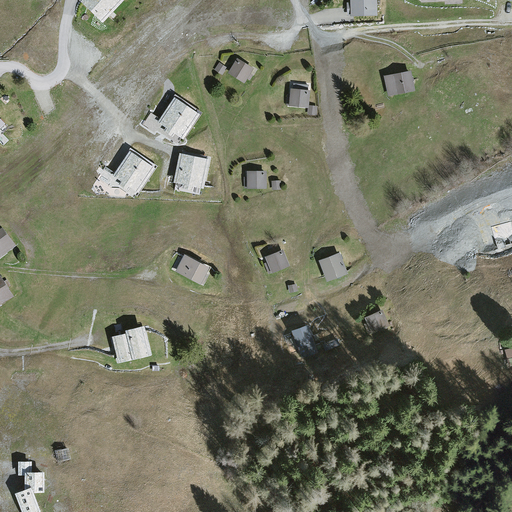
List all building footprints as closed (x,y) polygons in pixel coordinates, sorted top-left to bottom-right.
[(120,0),(82,0),(82,1),(102,20),(120,0)] [(375,0),(350,0),(351,18),(376,17),(375,0)] [(236,61),(227,75),(244,85),(253,72),(236,61)] [(219,64),(214,72),(223,78),(228,70),(219,64)] [(412,73),(384,78),(387,98),(416,93),(412,73)] [(290,87),(310,87),(310,80),(290,79),(290,87)] [(309,93),(290,91),(288,108),(307,110),(309,93)] [(182,137),(198,113),(177,99),(161,123),(167,127),(165,131),(173,136),(176,132),(182,137)] [(318,109),(309,108),(308,117),(317,118),(318,109)] [(154,167),(132,152),(115,176),(122,181),(120,184),(128,189),(130,186),(137,191),(154,167)] [(208,159),(183,154),(176,182),(184,184),(183,188),(191,189),(192,186),(202,188),(208,159)] [(267,173),(247,173),(247,190),(267,190),(267,173)] [(281,183),(272,183),(272,192),(282,192),(281,183)] [(2,230),(0,231),(0,260),(15,249),(2,230)] [(282,251),(263,259),(270,275),(289,267),(282,251)] [(340,255),(320,262),(328,283),(348,275),(340,255)] [(208,270),(184,257),(176,273),(200,286),(208,270)] [(0,308),(13,299),(0,279),(0,308)] [(296,285),(286,287),(288,296),(298,294),(296,285)] [(383,310),(364,319),(371,337),(391,328),(383,310)] [(307,326),(291,333),(304,363),(320,356),(307,326)] [(147,327),(112,332),(117,361),(152,356),(147,327)] [(68,450),(55,454),(58,465),(71,461),(68,450)] [(29,461),(18,461),(19,471),(29,471),(29,461)] [(15,492),(21,511),(36,511),(40,511),(34,493),(46,489),(40,470),(23,475),(27,489),(15,492)]
